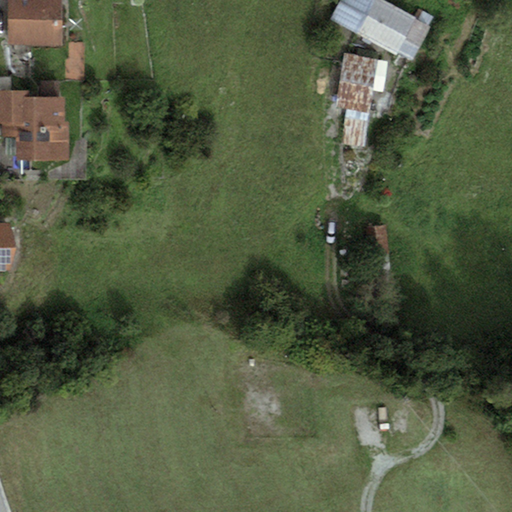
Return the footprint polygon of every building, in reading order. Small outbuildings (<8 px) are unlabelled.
[(62,46),(60,0),(9,0),(10,47),(62,46)] [(433,22),(389,0),(339,0),(330,20),(414,62),(433,22)] [(378,60),(345,55),(336,110),(343,111),(343,149),(365,150),(378,60)] [(29,92),(0,91),(0,124),(2,125),(2,138),(17,138),(16,161),(68,162),(69,122),(63,122),(64,98),(29,97),(29,92)] [(11,224),(0,224),(0,271),(10,272),(11,224)] [(389,251),(386,226),(373,226),(376,253),(389,251)]
